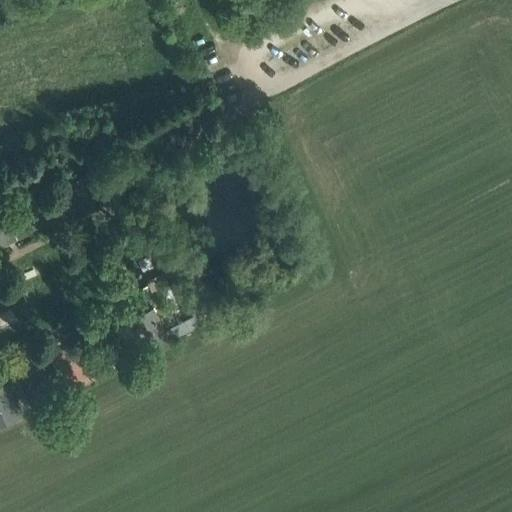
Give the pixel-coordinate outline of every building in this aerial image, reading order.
[(85,174),(66,185),(81,209),(100,198),(97,193),(116,181),(111,172),(99,166),(85,174)] [(56,216),(47,198),(42,189),(37,191),(35,186),(17,194),(34,227),(56,216)] [(0,244),(16,237),(8,219),(0,222),(0,244)] [(152,223),(126,234),(132,249),(149,242),(152,248),(161,244),(152,223)] [(170,338),(165,329),(159,318),(153,320),(148,310),(129,320),(131,323),(124,327),(123,327),(122,329),(121,330),(121,332),(121,333),(125,340),(123,340),(133,358),(170,338)] [(52,358),(61,376),(67,390),(94,378),(87,363),(81,366),(73,349),(52,358)] [(24,374),(32,392),(35,399),(52,391),(41,366),(24,374)] [(9,384),(0,388),(0,397),(11,421),(35,409),(33,404),(23,409),(20,401),(18,402),(9,384)] [(0,425),(11,421),(0,397),(0,425)]
